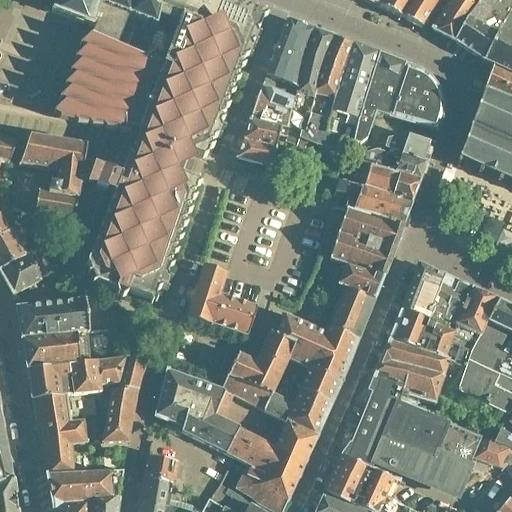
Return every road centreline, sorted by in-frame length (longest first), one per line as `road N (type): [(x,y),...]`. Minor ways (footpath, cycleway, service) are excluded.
road 1 (residential): [(291,0),(415,51),(453,82),(453,119),(413,244)]
road 2 (residential): [(127,511),(168,322),(219,176)]
road 3 (residential): [(295,511),(413,244)]
road 4 (residential): [(219,176),(132,142),(0,120)]
road 5 (residential): [(37,511),(0,306)]
road 6 (residential): [(219,176),(280,0)]
